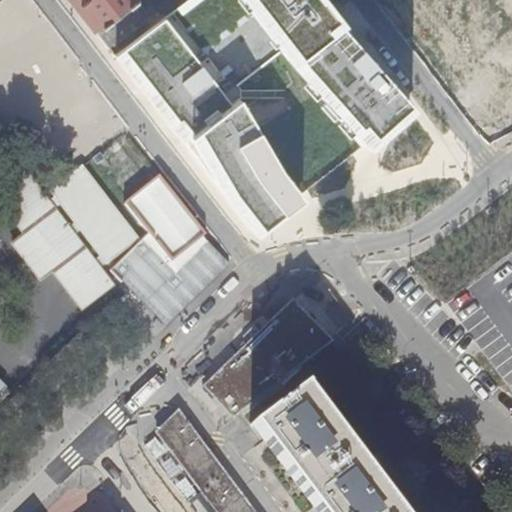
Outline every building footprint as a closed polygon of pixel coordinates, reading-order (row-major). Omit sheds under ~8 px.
[(72,0),(108,46),(109,48),(145,20),(145,18),(148,15),(136,0),(72,0)] [(115,56),(255,234),(305,195),(243,98),(237,84),(277,53),(363,149),(412,111),(324,0),(186,0),(166,15),(115,56)] [(166,15),(186,0),(164,0),(158,5),(166,15)] [(41,142),(51,154),(75,135),(66,123),(41,142)] [(80,141),(75,135),(51,154),(56,161),(80,141)] [(0,193),(0,204),(18,227),(24,221),(31,229),(24,234),(13,244),(41,280),(53,270),(59,265),(66,274),(59,279),(83,309),(113,285),(103,273),(25,173),(0,193)] [(159,177),(124,205),(150,235),(113,269),(168,325),(231,263),(206,238),(161,180),(159,177)] [(24,221),(18,227),(24,234),(31,229),(24,221)] [(53,270),(59,279),(66,274),(59,265),(53,270)] [(333,342),(294,302),(264,331),(234,360),(206,387),(235,416),(333,342)] [(234,360),(264,331),(258,325),(228,354),(234,360)] [(398,511),(305,387),(253,425),(317,511),(398,511)] [(256,511),(180,412),(158,433),(217,511),(256,511)] [(82,511),(77,501),(55,511),(54,511),(82,511)]
